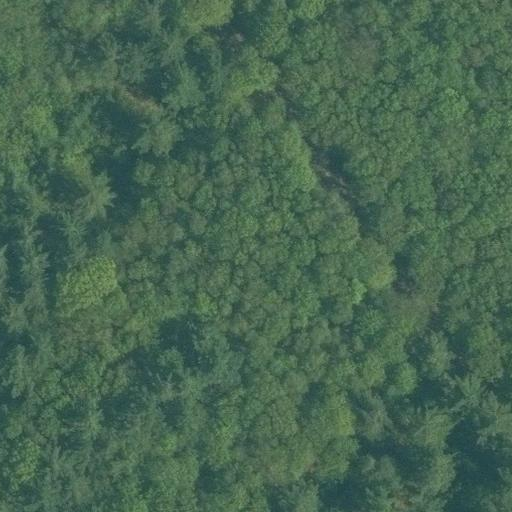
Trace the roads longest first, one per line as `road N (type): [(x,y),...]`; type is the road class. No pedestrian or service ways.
road 1 (track): [(511,424),(424,322),(210,0)]
road 2 (track): [(511,213),(273,511)]
